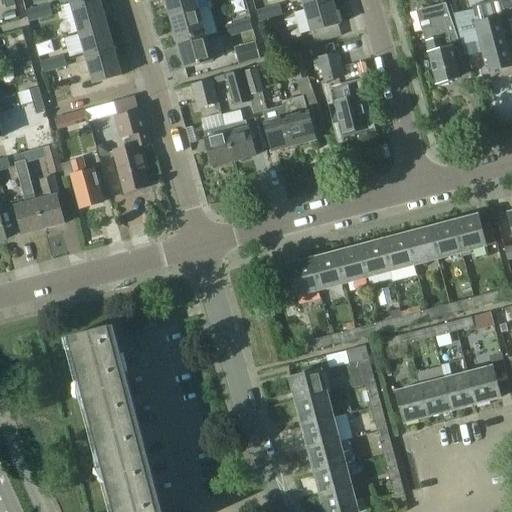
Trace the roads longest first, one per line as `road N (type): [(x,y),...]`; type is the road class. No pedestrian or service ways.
road 1 (residential): [(290,511),(197,247)]
road 2 (residential): [(197,247),(129,0)]
road 3 (residential): [(197,247),(420,188)]
road 4 (residential): [(0,299),(197,247)]
road 5 (residential): [(366,0),(420,188)]
road 6 (residential): [(442,511),(448,455),(511,429)]
